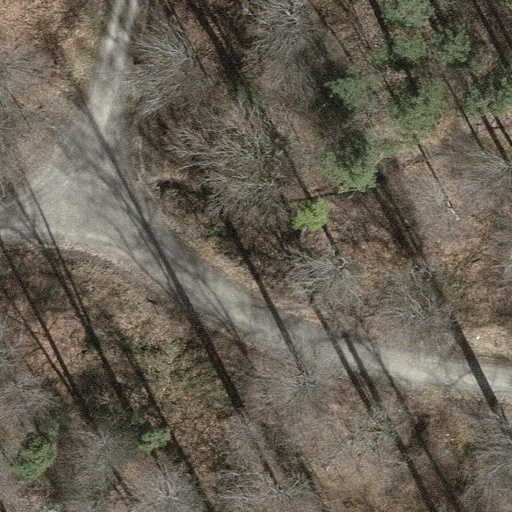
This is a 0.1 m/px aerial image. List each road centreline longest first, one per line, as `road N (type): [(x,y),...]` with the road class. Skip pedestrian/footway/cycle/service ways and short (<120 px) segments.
road 1 (track): [(0,213),(106,197),(267,322),(377,367),(511,381)]
road 2 (track): [(130,0),(106,197)]
